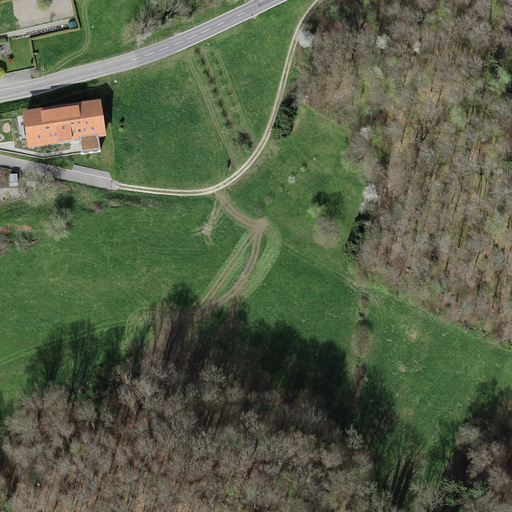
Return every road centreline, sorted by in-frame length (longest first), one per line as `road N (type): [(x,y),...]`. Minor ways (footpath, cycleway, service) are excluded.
road 1 (residential): [(0,162),(166,192),(216,192),(247,169),(325,0)]
road 2 (secondary): [(273,0),(133,59),(0,93)]
